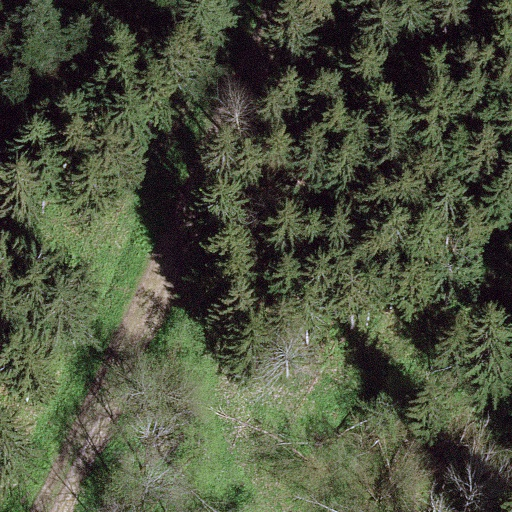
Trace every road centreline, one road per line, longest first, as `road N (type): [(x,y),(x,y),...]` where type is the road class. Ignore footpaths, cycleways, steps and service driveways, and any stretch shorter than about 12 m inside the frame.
road 1 (track): [(275,0),(31,511)]
road 2 (track): [(172,230),(232,391),(297,511)]
